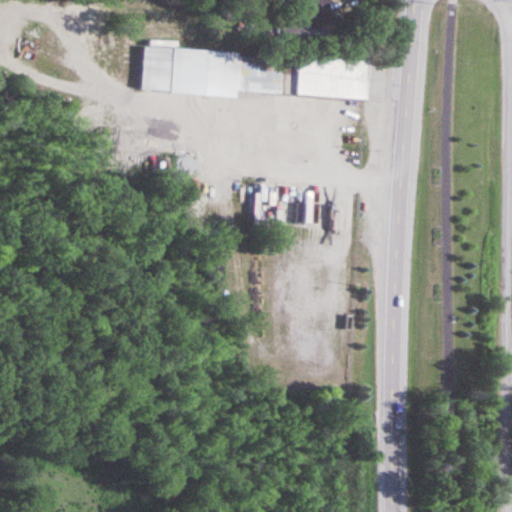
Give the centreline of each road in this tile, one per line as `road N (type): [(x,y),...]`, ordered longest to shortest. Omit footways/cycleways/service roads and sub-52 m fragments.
road 1 (residential): [(505,511),(510,27),(500,0)]
road 2 (secondary): [(391,511),(394,296),(414,0)]
